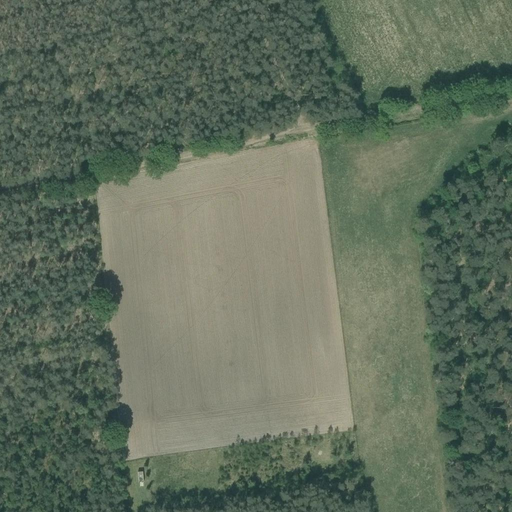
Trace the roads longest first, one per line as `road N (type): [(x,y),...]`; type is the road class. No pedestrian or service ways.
road 1 (track): [(0,191),(309,134)]
road 2 (track): [(309,134),(511,97)]
road 3 (track): [(241,0),(309,134)]
